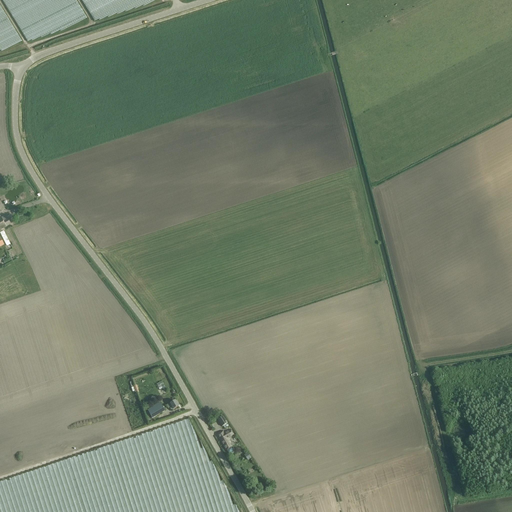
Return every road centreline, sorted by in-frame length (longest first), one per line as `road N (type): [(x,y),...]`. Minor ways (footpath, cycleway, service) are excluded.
road 1 (tertiary): [(252,511),(157,340),(25,161),(15,129),(22,69)]
road 2 (tertiary): [(22,69),(46,53),(180,8)]
